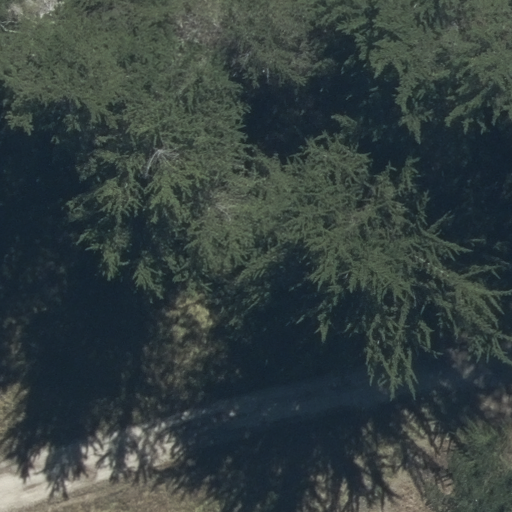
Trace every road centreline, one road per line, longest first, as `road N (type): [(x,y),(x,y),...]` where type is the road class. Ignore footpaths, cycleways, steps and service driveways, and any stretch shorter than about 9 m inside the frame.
road 1 (track): [(459,410),(205,428),(0,471)]
road 2 (track): [(511,395),(459,410),(379,485),(366,511)]
